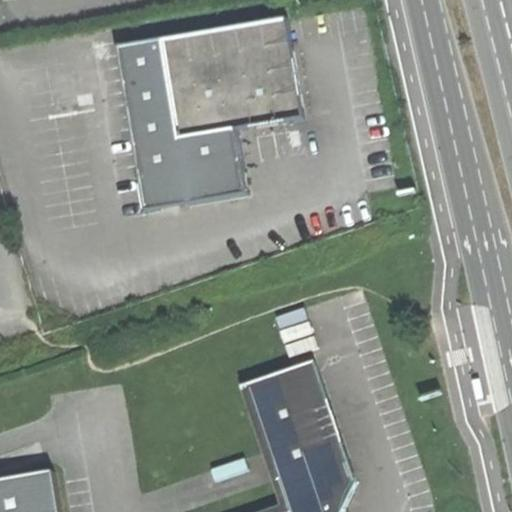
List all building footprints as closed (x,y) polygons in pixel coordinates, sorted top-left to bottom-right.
[(289,21),(166,41),(182,139),(237,130),(305,119),(289,21)] [(182,139),(166,41),(120,48),(132,124),(146,211),(247,194),(237,130),(182,139)] [(271,511),(341,511),(349,497),(356,482),(316,365),(287,374),(243,388),(282,508),(271,511)] [(482,402),(486,401),(482,380),(474,381),(477,397),(478,402),(482,402)] [(62,511),(56,470),(0,479),(0,511),(62,511)]
